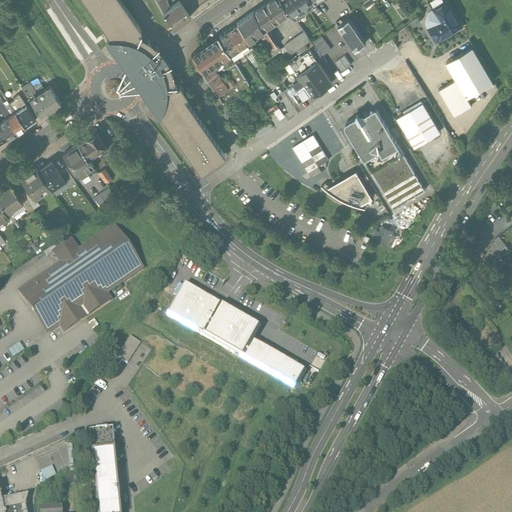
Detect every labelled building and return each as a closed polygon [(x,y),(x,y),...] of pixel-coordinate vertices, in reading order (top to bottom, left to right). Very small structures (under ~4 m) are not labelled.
[(159,114),(200,173),(225,156),(183,97),(186,95),(179,84),(176,86),(173,81),(172,73),(168,63),(165,57),(161,51),(160,51),(156,46),(152,43),(148,39),(141,35),(140,36),(137,31),(140,29),(120,0),(83,0),(108,36),(106,37),(115,50),(114,47),(116,46),(119,51),(120,51),(123,56),(128,58),(133,61),(140,66),(139,67),(143,72),(147,80),(148,86),(148,91),(151,96),(154,101),(151,103),(159,114)] [(157,0),(156,1),(163,14),(170,9),(165,0),(157,0)] [(271,0),(254,13),(266,30),(290,13),(281,0),(271,0)] [(311,0),(281,0),(290,13),(295,20),(316,5),(315,4),(311,0)] [(371,0),(370,0),(362,6),(365,10),(374,4),(371,0)] [(190,17),(179,2),(170,9),(163,14),(173,29),(190,17)] [(429,32),(436,44),(460,30),(445,6),(434,13),(431,12),(431,13),(427,16),(425,25),(427,30),(426,31),(429,32)] [(254,13),(237,24),(249,42),(266,30),(254,13)] [(355,53),(366,45),(348,19),(337,26),(355,53)] [(237,24),(227,31),(239,49),(249,42),(237,24)] [(227,31),(217,38),(229,55),(239,49),(227,31)] [(279,50),(286,59),(310,43),(304,33),(279,50)] [(274,49),(277,47),(269,35),(263,39),(274,55),(277,53),(274,49)] [(115,50),(106,37),(104,38),(158,115),(159,114),(151,103),(154,101),(151,96),(148,91),(148,86),(147,80),(143,72),(139,67),(140,66),(133,61),(128,58),(123,56),(120,51),(119,51),(116,46),(114,47),(115,50)] [(320,37),(311,44),(321,58),(330,52),(320,37)] [(191,56),(206,79),(214,73),(216,73),(211,67),(220,61),(221,61),(229,55),(217,38),(191,56)] [(466,101),(493,85),(472,50),(446,66),(456,83),(438,94),(453,120),(471,110),(466,101)] [(300,81),(288,89),(299,104),(310,96),(312,98),(332,85),(309,52),(289,65),(300,81)] [(335,64),(341,74),(351,67),(345,58),(335,64)] [(248,86),(235,64),(230,68),(240,83),(238,85),(237,83),(231,87),(229,84),(226,86),(224,85),(222,86),(214,73),(206,79),(222,103),(248,86)] [(22,87),(41,115),(60,102),(52,90),(49,85),(44,88),(41,84),(34,89),(29,82),(22,87)] [(299,104),(288,89),(283,93),(293,108),(299,104)] [(12,108),(14,111),(25,126),(40,115),(29,98),(27,100),(29,102),(26,104),(19,94),(13,98),(14,99),(9,103),(12,108)] [(0,108),(16,132),(25,126),(14,111),(12,108),(9,103),(5,105),(0,97),(0,108)] [(422,106),(397,121),(414,150),(440,135),(422,106)] [(0,128),(3,133),(6,137),(6,138),(16,132),(0,108),(0,128)] [(393,212),(424,193),(375,111),(374,111),(370,111),(370,114),(363,118),(362,116),(356,115),(356,120),(345,126),(344,129),(393,212)] [(326,125),(315,131),(322,142),(332,136),(326,125)] [(86,138),(78,144),(87,156),(95,151),(98,155),(107,148),(104,144),(106,143),(104,140),(103,141),(94,129),(85,136),(86,138)] [(78,144),(78,143),(62,154),(78,175),(93,165),(87,156),(78,144)] [(51,160),(37,170),(49,185),(52,190),(65,181),(66,180),(60,172),(51,160)] [(35,166),(20,177),(28,189),(34,199),(35,198),(44,192),(42,190),(49,185),(37,170),(35,166)] [(66,180),(65,181),(70,189),(78,184),(66,168),(60,172),(66,180)] [(98,174),(104,182),(112,179),(104,169),(98,174)] [(352,207),(359,209),(372,201),(356,174),(325,191),(332,196),(338,200),(345,204),(352,207)] [(0,203),(6,212),(20,202),(21,202),(17,195),(11,186),(0,193),(0,203)] [(116,197),(109,188),(94,199),(100,208),(116,197)] [(40,204),(35,198),(34,199),(28,189),(23,193),(34,208),(40,204)] [(34,208),(23,193),(22,191),(17,195),(21,202),(20,202),(27,213),(34,208)] [(0,222),(9,216),(6,212),(0,203),(0,222)] [(32,303),(51,331),(59,326),(64,332),(84,318),(110,301),(105,295),(124,282),(125,281),(141,270),(142,270),(142,269),(141,269),(114,229),(114,228),(113,228),(113,229),(97,239),(96,239),(96,240),(78,252),(70,242),(53,253),(60,264),(20,291),(19,291),(18,292),(19,293),(27,306),(32,303)] [(375,233),(370,243),(390,251),(395,239),(392,238),(393,235),(381,230),(379,235),(375,233)] [(499,241),(484,254),(494,266),(509,254),(499,241)] [(258,325),(184,282),(167,312),(294,386),(304,369),(250,338),(258,325)] [(32,303),(27,306),(47,334),(51,331),(32,303)] [(127,362),(140,342),(130,335),(117,355),(122,359),(127,362)] [(122,359),(117,355),(112,352),(105,362),(115,368),(122,359)] [(113,427),(89,430),(97,511),(120,511),(120,504),(126,500),(121,494),(119,495),(113,427)] [(52,463),(40,468),(44,478),(56,473),(52,463)] [(65,486),(76,481),(72,472),(61,477),(65,486)] [(26,511),(25,506),(26,495),(0,500),(2,511),(26,511)]
